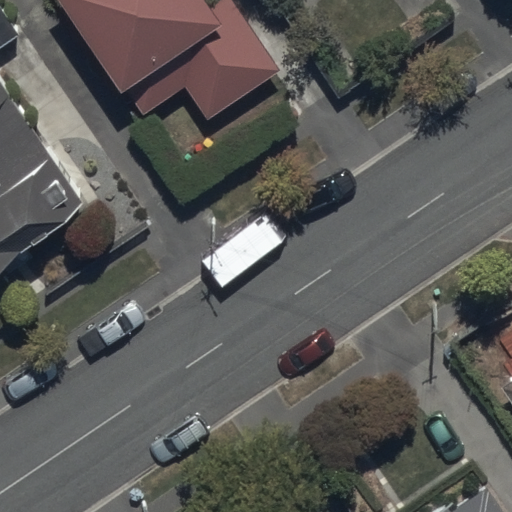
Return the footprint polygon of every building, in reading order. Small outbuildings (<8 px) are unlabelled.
[(231,0),(64,0),(138,111),(184,81),(211,122),(282,76),(231,0)] [(0,79),(0,278),(94,211),(0,79)] [(363,362),(345,337),(281,384),(299,408),(363,362)] [(511,354),(498,364),(511,385),(511,354)] [(408,511),(511,511),(511,503),(484,462),(408,511)]
